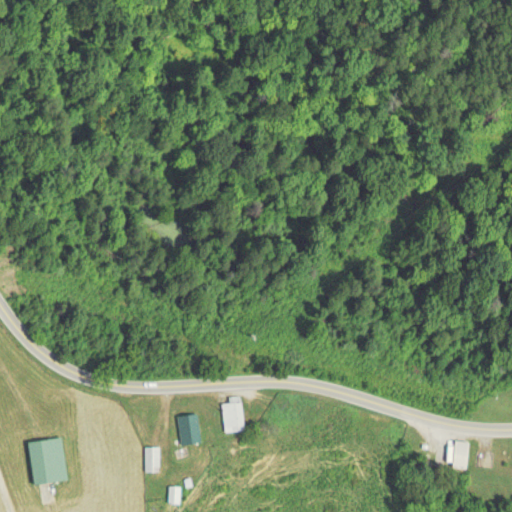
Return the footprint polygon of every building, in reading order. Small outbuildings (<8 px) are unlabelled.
[(244,430),(240,398),(221,400),(224,432),(244,430)] [(200,442),(196,412),(176,415),(180,444),(200,442)] [(66,479),(61,436),(27,440),(31,483),(66,479)] [(466,441),(452,440),(450,467),(465,468),(466,441)] [(145,470),(158,470),(157,447),(145,448),(145,470)]
